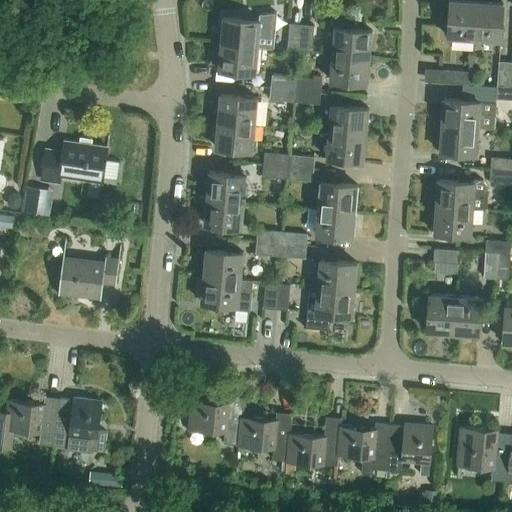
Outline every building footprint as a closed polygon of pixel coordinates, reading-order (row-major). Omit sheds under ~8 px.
[(475,40),(478,3),(451,0),(448,37),(475,40)] [(478,3),(475,40),(501,42),(504,5),(478,3)] [(221,44),(258,47),(261,20),(224,17),(221,44)] [(300,50),(302,24),(291,23),(288,49),(300,50)] [(302,24),(300,50),(312,51),(315,26),(302,24)] [(333,54),(369,57),(372,31),(335,27),(333,54)] [(256,74),(258,47),(221,44),(219,70),(256,74)] [(367,84),(369,57),(333,54),(330,80),(367,84)] [(509,88),(510,62),(498,61),(496,87),(509,88)] [(472,72),(424,69),(423,81),(471,84),(472,72)] [(296,89),(297,77),(272,75),(271,87),(296,89)] [(296,89),(321,91),(322,79),(297,77),(296,89)] [(441,125),(478,128),(491,129),(495,87),(462,84),(460,101),(443,99),(441,125)] [(295,102),(296,89),(271,87),(270,100),(295,102)] [(511,87),(509,88),(496,87),(495,99),(511,100),(511,87)] [(320,104),(321,91),(296,89),(295,102),(320,104)] [(218,121),(255,124),(257,99),(221,95),(218,121)] [(328,131),(365,134),(367,109),(331,105),(328,131)] [(253,151),(255,124),(218,121),(216,148),(253,151)] [(476,155),(478,128),(441,125),(439,152),(476,155)] [(362,162),(365,134),(328,131),(326,158),(362,162)] [(46,149),(45,155),(42,174),(41,180),(60,183),(61,176),(103,182),(108,148),(65,142),(64,152),(46,149)] [(289,167),(290,155),(265,152),(264,164),(289,167)] [(289,167),(314,169),(315,157),(290,155),(289,167)] [(489,169),(511,171),(511,158),(490,157),(489,169)] [(288,179),(289,167),(264,164),(263,177),(288,179)] [(313,182),(314,169),(289,167),(288,179),(313,182)] [(511,183),(511,171),(489,169),(488,182),(511,183)] [(207,197),(246,201),(248,176),(210,172),(207,197)] [(435,207),(472,210),(486,211),(488,190),(483,182),(474,181),(473,184),(438,181),(435,207)] [(317,208),(354,211),(356,186),(320,182),(317,208)] [(53,212),(54,186),(27,185),(26,211),(53,212)] [(243,228),(246,201),(207,197),(205,225),(243,228)] [(469,236),(472,210),(435,207),(433,233),(469,236)] [(351,238),(354,211),(317,208),(315,235),(351,238)] [(0,213),(0,223),(13,225),(14,215),(0,213)] [(282,244),(283,232),(258,230),(257,242),(282,244)] [(282,244),(306,246),(307,234),(283,232),(282,244)] [(485,252),(498,253),(509,254),(510,242),(486,240),(485,252)] [(280,257),(282,244),(257,242),(255,255),(280,257)] [(305,259),(306,246),(282,244),(280,257),(305,259)] [(460,250),(434,248),(433,261),(458,263),(460,250)] [(204,275),(240,279),(243,253),(206,250),(204,275)] [(495,279),(498,253),(485,252),(483,278),(495,279)] [(507,280),(509,254),(498,253),(495,279),(507,280)] [(117,285),(120,257),(106,255),(105,264),(64,258),(59,293),(101,299),(103,283),(117,285)] [(316,286),(353,289),(356,264),(319,260),(316,286)] [(238,306),(240,279),(204,275),(201,303),(238,306)] [(264,292),(263,307),(276,308),(278,284),(265,283),(264,292)] [(278,284),(276,308),(287,309),(289,285),(278,284)] [(309,286),(306,328),(329,330),(332,315),(351,317),(353,289),(316,286),(309,286)] [(452,335),(455,297),(429,295),(425,332),(452,335)] [(455,297),(452,335),(478,337),(482,300),(455,297)] [(511,344),(511,299),(504,299),(501,343),(511,344)] [(238,445),(242,417),(243,396),(241,396),(241,398),(228,396),(227,403),(192,400),(189,429),(224,432),(223,443),(238,445)] [(55,446),(60,399),(45,397),(44,403),(9,399),(8,411),(0,409),(0,447),(11,449),(13,428),(40,432),(39,444),(55,446)] [(60,399),(55,446),(68,447),(68,449),(90,452),(90,450),(105,452),(107,432),(98,431),(102,401),(74,398),(74,400),(60,399)] [(288,461),(291,433),(293,412),(291,412),(291,414),(277,413),(276,420),(242,417),(238,445),(273,448),(272,459),(288,461)] [(339,454),(341,425),(342,416),(340,416),(340,417),(326,416),(324,436),(291,433),(288,461),(338,466),(339,454)] [(387,470),(391,425),(376,424),(376,429),(341,425),(339,454),(364,456),(363,473),(372,474),(372,469),(387,470)] [(432,427),(405,424),(404,427),(391,425),(387,470),(401,472),(402,459),(429,462),(432,427)] [(505,482),(510,435),(496,434),(496,429),(461,426),(460,438),(458,465),(492,468),(491,480),(505,482)] [(90,471),(89,484),(122,487),(123,474),(90,471)] [(425,490),(424,504),(437,505),(438,491),(425,490)]
